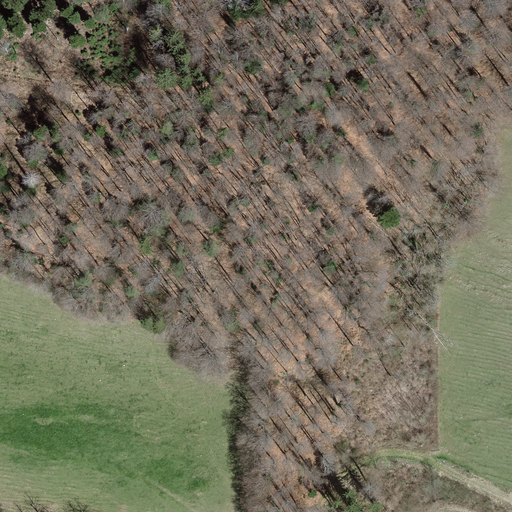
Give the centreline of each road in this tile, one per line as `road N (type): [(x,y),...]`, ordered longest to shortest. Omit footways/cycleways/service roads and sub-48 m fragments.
road 1 (track): [(314,511),(345,471),(394,452),(436,463),(511,503)]
road 2 (track): [(0,75),(146,93),(203,90)]
